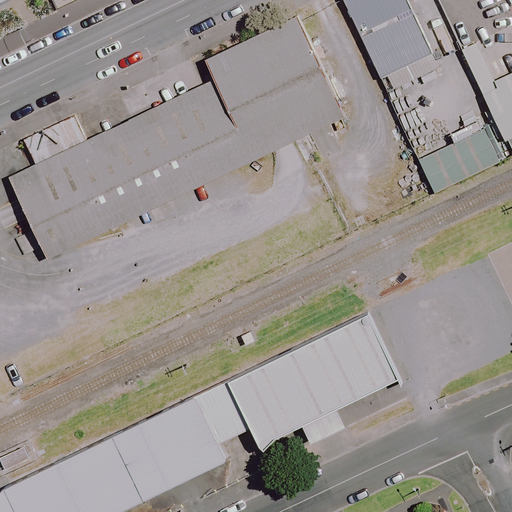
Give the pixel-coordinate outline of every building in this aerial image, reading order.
[(405,0),(349,0),(388,77),(433,55),(405,0)] [(37,215),(57,256),(349,110),(299,11),(214,53),(224,73),(17,176),(37,215)] [(469,121),(407,152),(422,180),(484,149),(469,121)] [(395,375),(362,306),(224,371),(251,426),(257,440),(395,375)] [(0,511),(114,511),(226,459),(218,442),(251,426),(224,371),(36,460),(22,467),(0,488),(0,511)] [(30,459),(23,446),(0,458),(0,461),(6,472),(30,459)]
